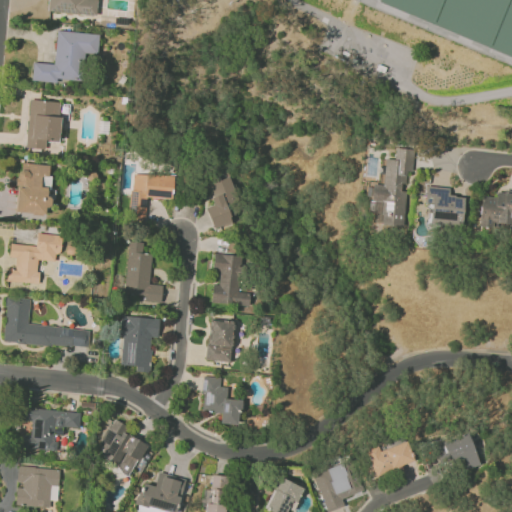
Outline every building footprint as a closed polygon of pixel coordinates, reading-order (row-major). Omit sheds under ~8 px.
[(49,0),(49,12),(96,16),(96,0),(49,0)] [(98,34),(56,31),(54,64),(32,62),(31,81),(56,82),(57,79),(81,81),(83,53),(97,54),(98,34)] [(26,148),(44,149),(45,141),(58,142),(60,102),(29,100),(26,148)] [(402,226),(406,188),(404,187),(406,171),(411,172),(413,149),(395,148),(394,159),(384,158),(382,186),(368,185),(365,212),(373,212),(372,223),(402,226)] [(50,165),(18,163),(15,212),(44,214),(45,207),(48,207),(50,165)] [(171,199),(173,176),(132,173),(129,216),(144,217),(146,197),(171,199)] [(213,229),(232,222),(229,213),(240,209),(228,176),(208,184),(215,204),(206,208),(213,229)] [(462,196),(448,196),(448,187),(425,186),(424,204),(430,204),(429,224),(461,226),(462,196)] [(480,195),(477,227),(491,228),(491,222),(509,224),(510,209),(511,209),(511,191),(496,190),(495,197),(480,195)] [(60,235),(37,233),(36,245),(10,244),(9,257),(15,257),(14,269),(7,269),(6,281),(36,284),(38,260),(57,261),(60,235)] [(130,242),(143,243),(142,253),(153,254),(150,284),(163,285),(161,303),(124,299),(130,242)] [(248,306),(249,293),(239,292),(242,256),(213,253),(212,271),(218,271),(217,285),(212,284),(211,303),(248,306)] [(89,330),(27,324),(30,299),(6,296),(2,341),(87,349),(89,330)] [(120,365),(136,366),(135,371),(148,372),(151,336),(157,337),(159,319),(124,316),(120,365)] [(230,362),(232,321),(208,320),(206,361),(230,362)] [(238,425),(241,400),(225,398),(227,387),(219,386),(220,378),(204,376),(200,411),(220,413),(219,423),(238,425)] [(79,412),(25,408),(24,421),(30,421),(29,434),(22,433),(21,448),(55,451),(56,434),(62,435),(62,427),(78,428),(79,412)] [(146,444),(123,432),(127,426),(112,419),(94,454),(131,473),(146,444)] [(479,465),(467,433),(433,445),(440,463),(453,459),(458,473),(479,465)] [(379,451),(377,445),(364,450),(374,476),(414,461),(406,440),(379,451)] [(326,511),(344,506),(341,498),(362,491),(358,478),(351,481),(345,462),(312,474),(326,511)] [(14,505),(49,507),(49,500),(57,500),(59,469),(17,466),(16,485),(14,505)] [(176,511),(183,479),(157,474),(155,486),(140,483),(134,510),(142,511),(176,511)] [(204,511),(223,511),(227,476),(208,474),(204,511)] [(289,511),(301,487),(279,476),(263,508),(270,511),(289,511)]
